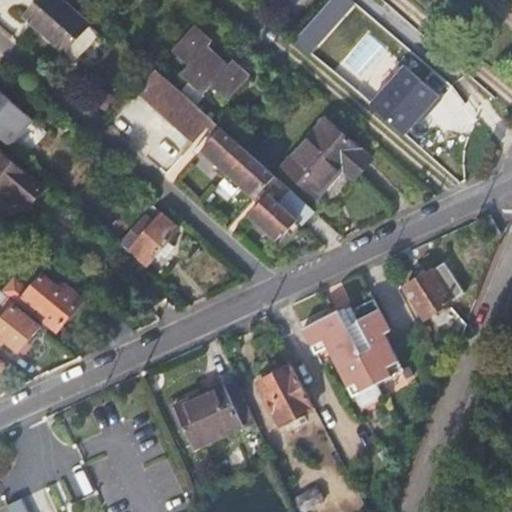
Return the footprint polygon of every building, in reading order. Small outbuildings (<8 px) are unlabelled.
[(87,24),(58,0),(41,0),(26,17),(64,50),(87,24)] [(312,52),(356,3),(352,0),(330,0),(296,37),(312,52)] [(192,27),(172,50),(188,64),(180,74),(202,94),(211,84),(228,99),(247,76),(230,61),(225,66),(204,47),(209,42),(192,27)] [(408,135),(444,96),(407,62),(371,100),(408,135)] [(192,145),(214,121),(154,68),(133,92),(192,145)] [(0,91),(0,138),(9,146),(32,121),(0,91)] [(369,159),(324,119),(283,166),(317,198),(343,168),(353,176),(369,159)] [(255,200),(276,176),(268,168),(238,142),(229,133),(207,158),(255,200)] [(0,159),(0,220),(18,199),(30,210),(42,194),(0,159)] [(282,198),(291,185),(277,175),(268,188),(282,198)] [(307,228),(319,214),(292,190),(279,204),(269,196),(250,218),(280,244),(286,236),(289,238),(302,224),(307,228)] [(177,231),(154,209),(124,242),(149,264),(177,231)] [(448,302),(465,290),(446,260),(405,285),(425,316),(430,314),(435,322),(453,310),(448,302)] [(31,319),(40,309),(42,311),(39,315),(55,329),(78,303),(62,289),(58,294),(41,279),(30,292),(15,279),(3,293),(7,297),(12,302),(31,319)] [(377,295),(351,309),(356,319),(342,326),(335,311),(306,326),(319,350),(331,344),(357,393),(360,391),(365,403),(386,393),(380,381),(407,367),(388,330),(394,327),(377,295)] [(38,328),(10,305),(12,302),(7,297),(0,304),(0,343),(2,341),(16,353),(38,328)] [(348,305),(335,311),(342,326),(356,319),(351,309),(348,305)] [(133,335),(109,315),(98,320),(106,338),(100,341),(104,349),(133,335)] [(281,416),(314,398),(296,363),(263,380),(281,416)] [(245,426),(257,420),(239,380),(226,385),(225,383),(209,390),(210,392),(176,408),(193,446),(243,423),(245,426)] [(171,398),(176,408),(210,392),(209,390),(206,383),(171,398)] [(305,459),(280,470),(299,511),(300,511),(325,500),(305,459)] [(59,511),(49,485),(9,502),(12,511),(59,511)]
